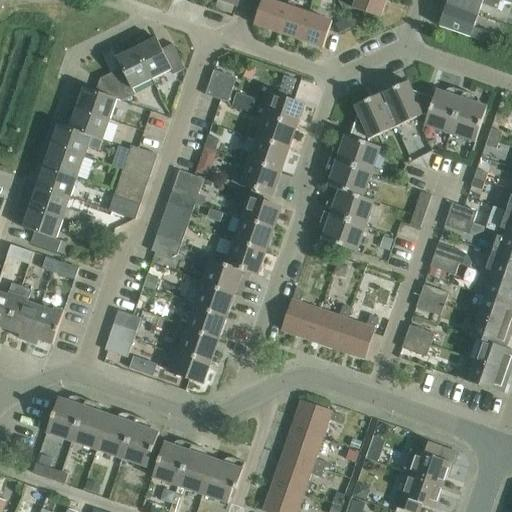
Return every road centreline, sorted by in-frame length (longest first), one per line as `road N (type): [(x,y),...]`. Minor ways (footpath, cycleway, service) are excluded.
road 1 (residential): [(81,376),(126,235),(147,222),(212,34)]
road 2 (residential): [(259,393),(248,368),(336,78)]
road 3 (residential): [(372,397),(448,178)]
road 4 (residential): [(259,393),(199,418),(81,376)]
road 5 (residential): [(212,34),(155,16),(73,57),(66,77)]
road 6 (residential): [(503,446),(372,397)]
road 7 (residential): [(372,397),(300,374),(259,393)]
